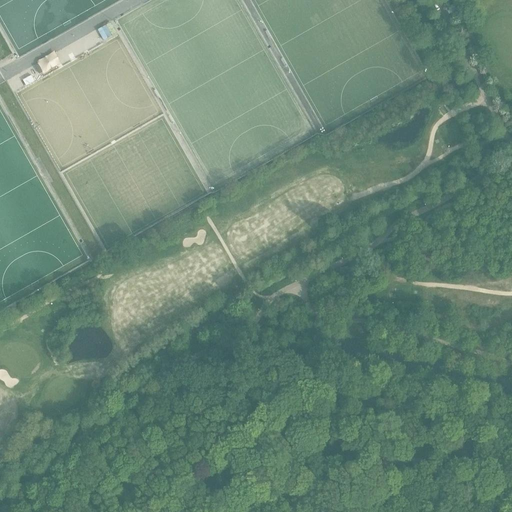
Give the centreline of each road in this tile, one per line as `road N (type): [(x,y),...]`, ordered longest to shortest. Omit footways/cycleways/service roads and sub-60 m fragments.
road 1 (residential): [(509,141),(437,0)]
road 2 (unknown): [(367,248),(420,227),(499,167)]
